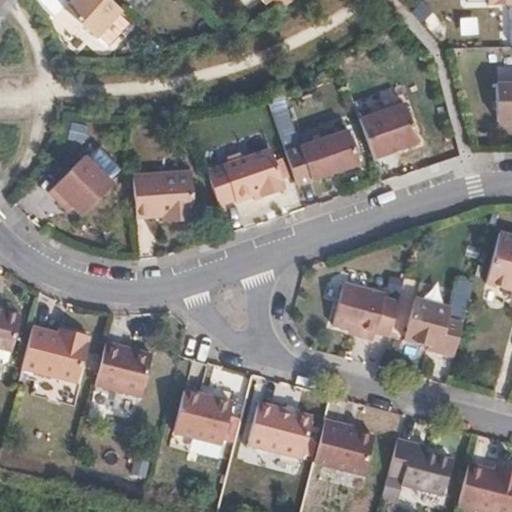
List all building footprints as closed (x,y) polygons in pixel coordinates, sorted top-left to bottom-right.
[(117,13),(102,0),(69,0),(69,1),(59,13),(91,43),(117,13)] [(272,0),(270,1),(278,12),(294,0),(272,0)] [(493,117),(511,115),(511,79),(493,80),(493,117)] [(400,102),(356,118),(371,158),(415,142),(400,102)] [(343,130),(281,152),(294,185),(356,163),(343,130)] [(220,166),(202,173),(214,206),(231,200),(232,203),(256,193),(258,198),(280,189),(265,149),(238,159),(234,156),(224,159),(220,166)] [(40,191),(50,203),(54,200),(58,205),(70,218),(105,190),(79,158),(40,191)] [(186,173),(129,178),(132,220),(158,217),(159,223),(190,221),(186,173)] [(54,200),(50,203),(55,209),(58,205),(54,200)] [(511,233),(496,229),(483,281),(511,288),(511,233)] [(330,323),(345,327),(355,329),(354,333),(370,337),(381,294),(340,283),(330,323)] [(450,352),(459,320),(445,316),(447,305),(412,296),(401,337),(430,344),(430,347),(450,352)] [(0,309),(0,347),(9,350),(18,314),(0,309)] [(31,323),(19,365),(75,380),(87,333),(67,328),(66,333),(57,330),(31,323)] [(104,340),(93,382),(139,394),(149,352),(104,340)] [(221,442),(231,401),(182,388),(172,430),(221,442)] [(270,409),(271,404),(256,400),(255,405),(270,409)] [(311,414),(271,404),(270,409),(255,405),(246,443),(300,456),(311,414)] [(323,418),(312,460),(362,473),(372,434),(354,429),(341,426),(342,422),(323,418)] [(396,437),(387,472),(401,475),(400,482),(441,493),(451,458),(424,450),(410,447),(412,441),(396,437)] [(410,447),(424,450),(426,445),(412,441),(410,447)] [(468,461),(457,503),(492,511),(511,511),(511,467),(504,465),(503,470),(494,467),(468,461)]
